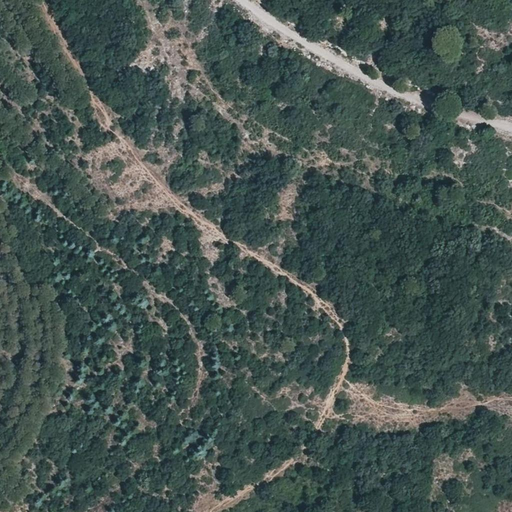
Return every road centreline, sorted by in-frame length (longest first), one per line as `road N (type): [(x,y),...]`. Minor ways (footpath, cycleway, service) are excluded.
road 1 (track): [(341,382),(348,362),(338,321),(191,216),(132,153),(46,0)]
road 2 (track): [(511,394),(414,409),(341,382),(289,464),(214,511)]
road 3 (track): [(511,129),(355,74),(239,0)]
